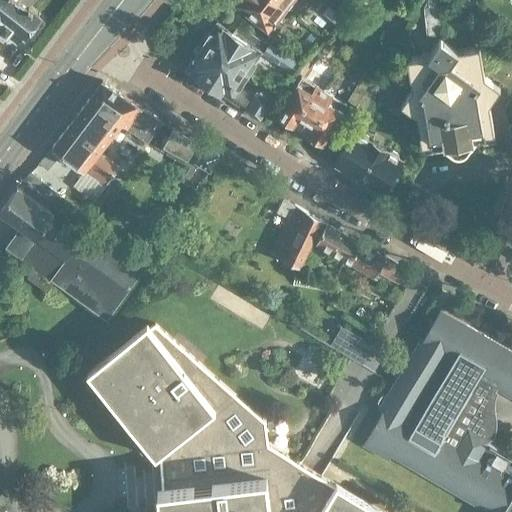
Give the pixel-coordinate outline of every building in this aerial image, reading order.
[(0,0),(0,36),(1,37),(6,31),(16,38),(22,30),(24,31),(39,12),(28,4),(30,0),(0,0)] [(290,8),(279,0),(239,0),(238,2),(247,9),(246,10),(272,30),(267,38),(278,46),(285,37),(279,32),(286,24),(281,20),(290,8)] [(279,0),(290,8),(296,0),(306,0),(318,9),(324,0),(323,0),(279,0)] [(440,33),(437,0),(425,0),(424,5),(426,34),(440,33)] [(217,22),(203,44),(247,73),(261,52),(293,73),(300,61),(278,46),(239,21),(232,31),(217,22)] [(511,49),(490,31),(481,43),(503,60),(511,49)] [(416,114),(421,144),(431,143),(431,140),(434,135),(441,134),(443,145),(451,151),(456,144),(461,143),(468,148),(473,141),(471,129),(479,127),(484,131),(484,134),(494,132),(489,102),(500,86),(484,75),(479,45),(457,49),(440,37),(428,54),(406,58),(411,87),(400,103),(416,114)] [(189,66),(190,72),(231,99),(233,96),(246,105),(245,108),(261,119),(271,101),(256,91),(253,94),(239,85),(247,73),(203,44),(189,66)] [(364,72),(348,99),(357,105),(374,77),(364,72)] [(277,113),(300,128),(325,90),(301,74),(277,113)] [(102,79),(88,97),(121,121),(119,124),(145,141),(159,120),(117,89),(102,79)] [(325,90),(300,128),(323,142),(347,103),(325,90)] [(365,93),(357,105),(348,120),(358,127),(375,99),(365,93)] [(88,97),(52,145),(84,169),(85,169),(104,183),(118,166),(99,151),(119,124),(121,121),(88,97)] [(185,157),(197,140),(172,124),(161,141),(185,157)] [(356,131),(335,164),(383,193),(404,160),(356,131)] [(218,153),(202,143),(192,160),(208,169),(218,153)] [(74,294),(84,301),(108,318),(142,270),(87,229),(83,234),(17,184),(0,206),(0,210),(21,226),(6,246),(34,266),(54,280),(74,294)] [(293,204),(282,197),(275,210),(287,215),(268,251),(298,266),(312,237),(315,239),(315,241),(325,222),(293,204)] [(398,281),(406,268),(325,222),(315,241),(374,275),(378,269),(398,281)] [(34,266),(26,276),(46,291),(54,280),(34,266)] [(382,395),(380,395),(378,397),(377,399),(377,402),(379,404),(384,407),(363,443),(387,457),(390,453),(490,511),(511,511),(511,454),(495,445),(488,441),(491,436),(492,437),(494,431),(495,425),(495,419),(494,413),(493,408),(494,402),(494,397),(494,396),(496,392),(496,391),(495,390),(497,386),(511,395),(511,351),(440,309),(433,320),(422,340),(420,339),(386,395),(386,396),(384,395),(382,395)] [(155,323),(91,368),(159,453),(163,511),(383,511),(310,469),(296,460),(291,457),(269,444),(265,420),(155,323)] [(373,344),(340,324),(328,344),(361,363),(373,344)]
